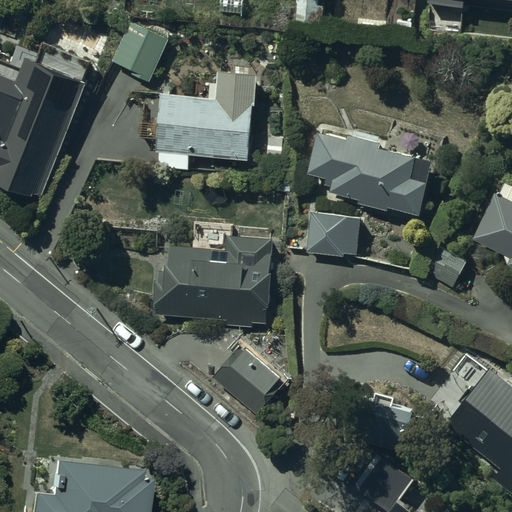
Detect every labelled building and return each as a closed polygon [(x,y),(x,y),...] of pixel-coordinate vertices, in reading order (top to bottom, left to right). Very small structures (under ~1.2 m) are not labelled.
[(168,38),(128,20),(112,58),(151,75),(168,38)] [(87,78),(24,52),(14,77),(0,71),(0,178),(39,194),(87,78)] [(215,94),(159,90),(156,149),(159,149),(159,167),(189,168),(189,153),(248,157),(251,101),(254,101),(256,69),(217,67),(215,94)] [(321,128),(316,126),(307,172),(325,175),(324,183),(330,184),(329,190),(357,196),(357,200),(387,207),(388,203),(418,209),(429,154),(387,145),(388,139),(379,137),(380,133),(353,128),(352,131),(321,125),(321,128)] [(511,181),(504,177),(503,180),(500,178),(495,189),(494,188),(472,237),(503,254),(508,263),(506,265),(511,267),(511,181)] [(360,214),(311,208),(307,250),(342,253),(343,250),(356,251),(360,214)] [(155,266),(156,311),(224,316),(223,324),(251,326),(251,320),(264,321),(266,301),(268,301),(272,233),(232,231),(232,221),(194,219),(192,242),(168,241),(167,258),(162,258),(161,267),(155,266)] [(465,260),(437,243),(421,266),(452,285),(465,260)] [(241,338),(210,372),(256,413),(286,380),(241,338)] [(511,376),(491,360),(460,403),(464,406),(450,427),(504,468),(498,476),(511,487),(511,376)] [(392,397),(394,391),(367,382),(353,432),(397,445),(409,402),(392,397)]
